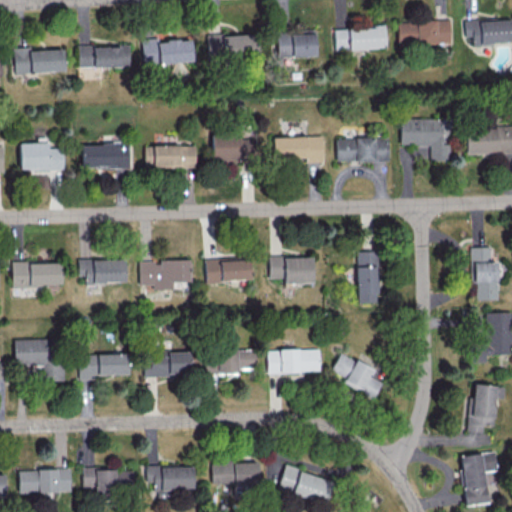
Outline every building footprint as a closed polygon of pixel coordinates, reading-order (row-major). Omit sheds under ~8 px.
[(509,18),(462,19),(463,36),(471,35),(471,43),(510,42),(509,18)] [(448,43),(448,20),(395,21),(396,43),(448,43)] [(332,27),(333,49),(384,47),(384,25),(332,27)] [(275,33),(275,56),(313,55),(313,28),(301,29),(301,33),(275,33)] [(206,57),(255,55),(254,33),(205,35),(206,57)] [(189,39),(155,40),(155,37),(139,38),(140,63),(190,60),(189,39)] [(75,45),(76,67),(127,66),(126,44),(75,45)] [(61,48),(28,49),(27,46),(11,47),(12,72),(62,70),(61,48)] [(399,118),(399,145),(429,144),(429,160),(448,160),(448,143),(443,143),(443,128),(446,128),(446,117),(399,118)] [(464,153),(511,151),(511,125),(463,128),(464,153)] [(255,139),(239,138),(239,136),(211,135),(210,159),(242,160),(242,155),(254,155),(255,139)] [(321,135),(271,136),(272,157),(305,157),(305,162),(321,161),(321,135)] [(387,137),(335,138),(336,161),(388,160),(387,137)] [(17,142),(18,169),(61,168),(61,147),(46,147),(46,141),(17,142)] [(81,144),(81,167),(127,166),(127,143),(81,144)] [(151,165),(151,145),(143,145),(143,165),(151,165)] [(194,145),(152,145),(152,167),(194,166),(194,145)] [(496,298),(495,260),(489,260),(489,246),(469,246),(469,281),(475,281),(475,299),(496,298)] [(377,301),(376,249),(356,250),(357,302),(377,301)] [(267,256),(268,278),(283,277),(283,282),(312,282),(311,255),(267,256)] [(250,279),(249,257),(204,258),(204,281),(250,279)] [(123,282),(123,259),(77,259),(77,275),(84,275),(84,283),(123,282)] [(189,281),(189,259),(159,259),(159,260),(137,261),(138,284),(151,284),(151,289),(171,288),(171,281),(189,281)] [(60,284),(60,260),(10,261),(10,285),(60,284)] [(510,311),(484,311),(484,340),(471,341),(471,362),(485,361),(485,354),(510,354),(510,311)] [(13,338),(14,365),(43,364),(43,380),(63,380),(62,354),(55,354),(55,338),(13,338)] [(254,368),(254,348),(216,347),(216,355),(204,355),(204,373),(238,374),(238,367),(254,368)] [(319,370),(318,348),(266,349),(267,371),(319,370)] [(143,375),(189,374),(188,351),(143,352),(143,375)] [(370,376),(374,368),(339,351),(329,373),(374,395),(381,381),(370,376)] [(94,374),(128,373),(127,352),(77,353),(78,379),(94,379),(94,374)] [(503,385),(472,384),(471,415),(466,415),(465,430),(482,431),(482,425),(493,425),(494,397),(502,397),(503,385)] [(464,504),(486,502),(483,470),(495,469),(493,450),(458,454),(464,504)] [(257,461),(210,462),(211,484),(258,483),(257,461)] [(192,465),(145,465),(145,482),(153,481),(153,489),(192,488),(192,465)] [(332,479),(283,465),(277,488),(325,502),(332,479)] [(17,492),(69,490),(69,467),(17,469),(17,492)] [(132,491),(132,467),(81,468),(81,485),(94,485),(94,492),(132,491)]
